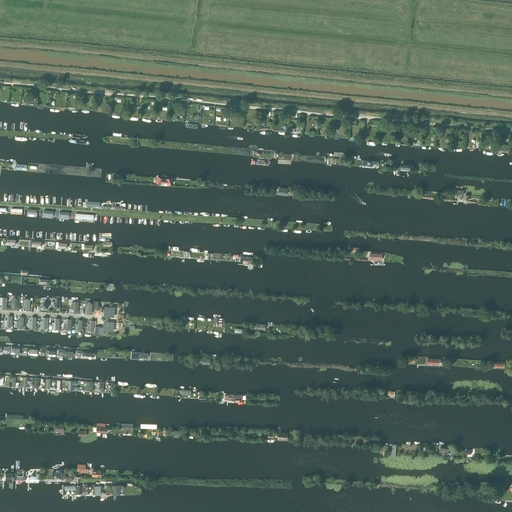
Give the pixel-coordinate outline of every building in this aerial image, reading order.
[(157,175),(153,183),(159,186),(169,187),(175,184),(175,179),(174,179),(174,178),(172,178),(171,176),(166,178),(168,180),(159,180),(160,177),(157,175)] [(85,199),(85,207),(99,208),(99,200),(85,199)] [(95,214),(75,213),(74,221),(94,222),(95,214)] [(44,309),(45,309),(50,305),(49,305),(45,301),(45,300),(40,305),(41,304),(42,306),(42,307),(43,307),(45,309),(44,309)] [(266,325),(256,324),(255,333),(260,334),(260,330),(265,330),(266,325)] [(69,383),(68,389),(73,389),(73,384),(76,384),(76,381),(69,381),(69,383)] [(449,449),(439,448),(439,455),(448,456),(449,449)] [(86,465),(78,464),(77,471),(80,471),(80,472),(88,473),(88,469),(85,469),(86,465)] [(61,471),(56,470),(56,478),(61,478),(61,480),(64,480),(64,473),(61,473),(61,471)]
